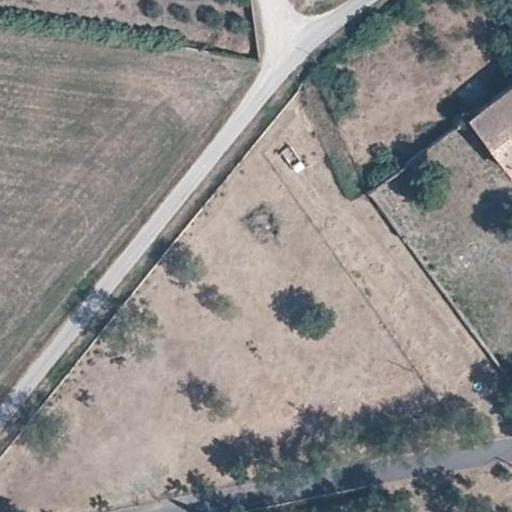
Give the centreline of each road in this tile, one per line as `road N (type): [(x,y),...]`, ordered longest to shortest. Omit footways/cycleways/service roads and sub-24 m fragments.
road 1 (unclassified): [(374,0),(301,56),(0,419)]
road 2 (unclassified): [(511,443),(157,511)]
